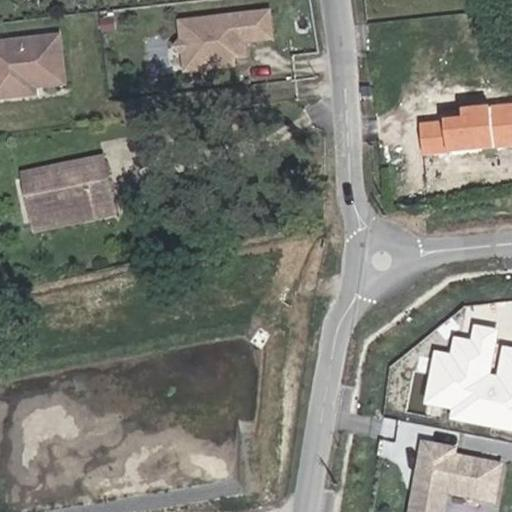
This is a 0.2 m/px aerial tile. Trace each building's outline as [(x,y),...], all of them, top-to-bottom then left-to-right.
[(272,11),(182,23),(184,41),(178,49),(186,56),(188,73),(237,66),(236,58),(250,56),(248,42),(276,38),(272,11)] [(117,34),(116,23),(104,25),(106,36),(117,34)] [(68,98),(62,49),(0,57),(0,114),(20,111),(18,96),(45,93),(46,101),(68,98)] [(46,101),(45,93),(18,96),(20,111),(39,109),(38,102),(46,101)] [(179,126),(142,135),(148,160),(185,151),(179,126)] [(108,160),(31,180),(43,224),(105,207),(99,184),(114,180),(108,160)] [(114,180),(99,184),(105,207),(120,204),(114,180)] [(511,429),(511,356),(508,356),(503,384),(502,389),(487,386),(488,381),(497,338),(480,335),(477,350),(460,346),(457,363),(442,360),(433,404),(459,409),(457,419),(511,429)] [(493,502),(500,467),(452,458),(454,451),(423,445),(416,482),(420,483),(418,494),(414,493),(410,511),(441,511),(446,493),(493,502)]
